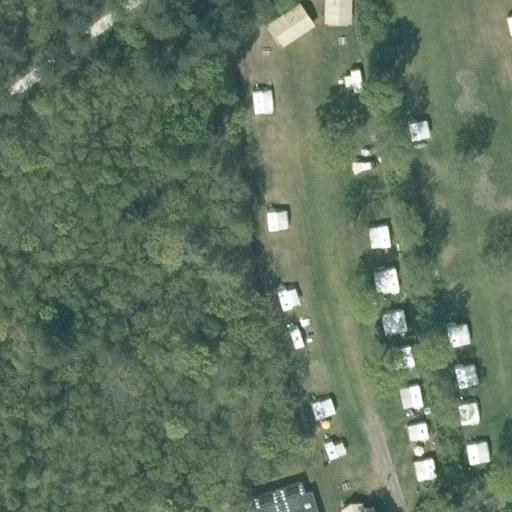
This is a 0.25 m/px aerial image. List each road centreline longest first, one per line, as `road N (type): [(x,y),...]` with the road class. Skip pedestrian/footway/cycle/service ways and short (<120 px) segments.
road 1 (track): [(298,57),(324,237),(389,503)]
road 2 (track): [(438,0),(499,273),(511,425)]
